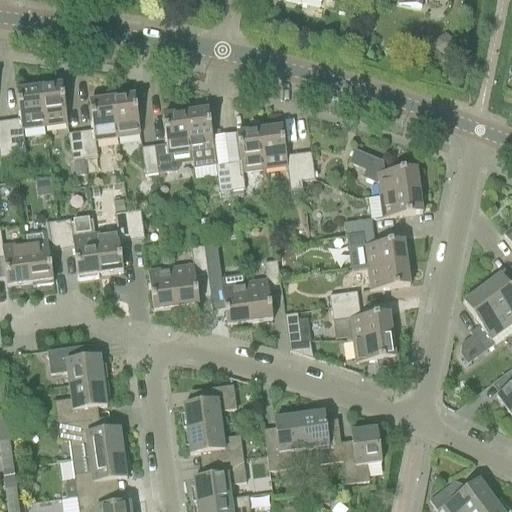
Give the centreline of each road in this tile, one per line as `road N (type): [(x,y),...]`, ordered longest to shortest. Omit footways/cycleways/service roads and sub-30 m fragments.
road 1 (residential): [(420,423),(478,135)]
road 2 (tertiary): [(478,135),(226,54)]
road 3 (residential): [(420,423),(188,354),(166,359)]
road 4 (tertiary): [(226,54),(0,17)]
road 5 (residential): [(166,359),(153,376),(169,511)]
road 6 (residential): [(166,359),(87,320),(24,326)]
